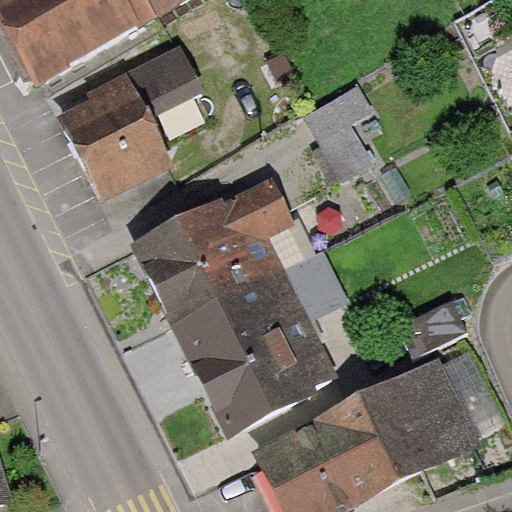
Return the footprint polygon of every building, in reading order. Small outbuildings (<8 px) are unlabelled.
[(0,0),(0,26),(37,90),(158,20),(157,18),(145,0),(0,0)] [(145,0),(157,18),(188,0),(145,0)] [(103,205),(176,168),(152,121),(206,93),(182,46),(88,94),(92,102),(59,119),(103,205)] [(357,88),(305,119),(344,182),(373,164),(350,127),(373,113),(357,88)] [(271,180),(131,248),(170,327),(286,271),(271,239),(295,228),(271,180)] [(286,271),(170,327),(229,443),(321,397),(317,390),(340,379),(312,322),(350,303),(325,252),(286,272),(286,271)] [(453,302),(399,328),(414,360),(468,334),(453,302)] [(439,362),(253,455),(281,511),(353,511),(482,448),(439,362)] [(0,509),(15,505),(0,453),(0,509)]
